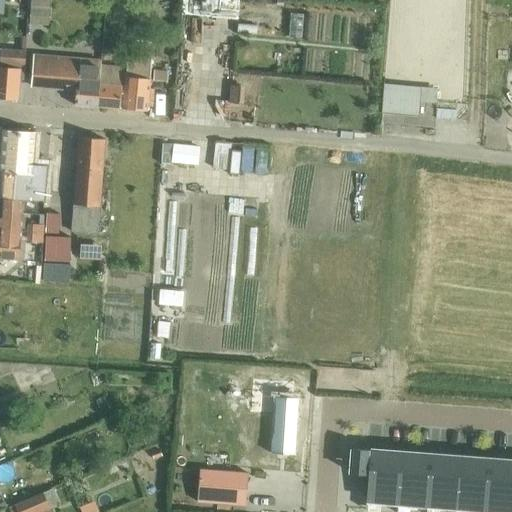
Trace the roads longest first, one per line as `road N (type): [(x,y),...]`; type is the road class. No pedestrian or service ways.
road 1 (residential): [(170,129),(0,114)]
road 2 (residential): [(388,413),(331,408),(324,511)]
road 3 (track): [(473,154),(479,0)]
road 4 (residential): [(388,413),(399,281)]
road 5 (residential): [(511,422),(388,413)]
